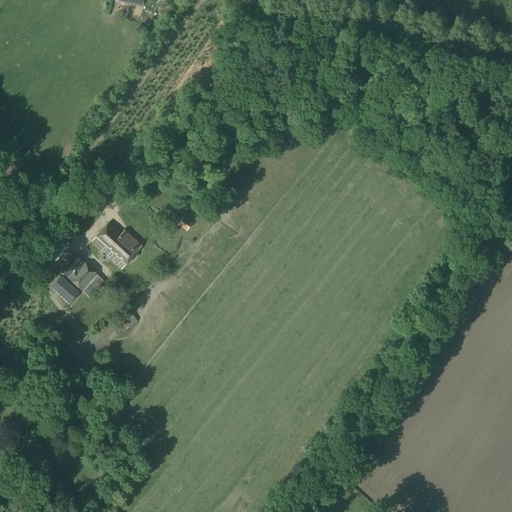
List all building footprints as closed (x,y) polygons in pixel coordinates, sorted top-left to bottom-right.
[(177,226),(186,232),(192,223),(183,217),(177,226)] [(101,231),(130,258),(141,247),(124,231),(122,233),(110,221),(101,231)] [(130,258),(101,231),(91,242),(121,268),(130,258)] [(34,252),(50,266),(67,248),(51,234),(34,252)] [(89,284),(90,285),(98,276),(82,262),(72,254),(57,270),(67,279),(82,293),(82,292),(89,284)] [(152,279),(161,274),(155,261),(145,266),(152,279)] [(50,290),(66,306),(77,294),(60,279),(50,290)] [(89,284),(82,292),(88,298),(95,290),(90,285),(89,284)] [(88,338),(98,351),(137,322),(127,309),(88,338)]
